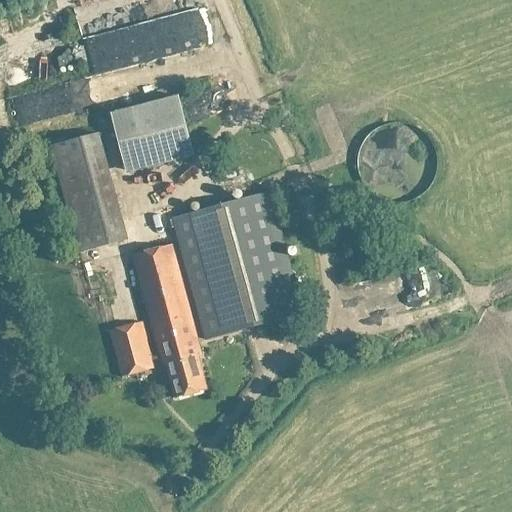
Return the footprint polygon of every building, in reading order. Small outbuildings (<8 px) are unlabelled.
[(110,0),(110,1),(99,2),(101,22),(127,19),(124,0),(110,0)] [(78,17),(82,35),(92,32),(88,15),(78,17)] [(0,20),(0,56),(17,49),(4,19),(0,20)] [(0,125),(60,115),(55,86),(34,89),(37,108),(24,110),(17,69),(0,71),(0,125)] [(177,97),(111,114),(126,172),(151,165),(192,155),(184,124),(177,97)] [(50,148),(78,254),(127,241),(99,135),(50,148)] [(205,341),(302,315),(269,194),(172,220),(205,341)] [(109,332),(121,378),(166,366),(175,398),(205,390),(197,359),(201,357),(171,246),(132,256),(158,356),(150,358),(141,323),(109,332)] [(373,332),(389,324),(383,313),(367,320),(373,332)] [(454,356),(443,366),(454,379),(465,369),(454,356)]
